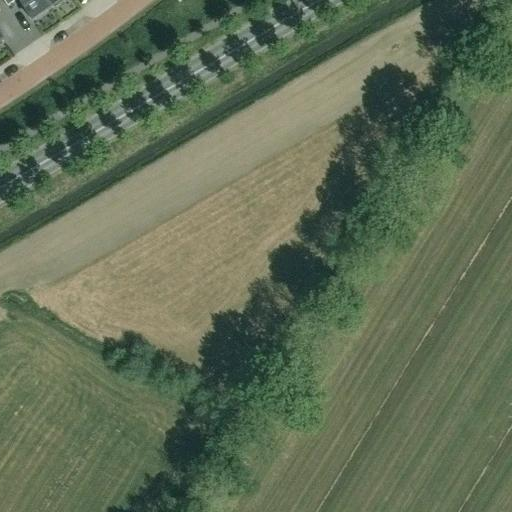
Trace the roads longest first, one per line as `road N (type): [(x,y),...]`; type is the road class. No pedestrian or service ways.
road 1 (secondary): [(323,0),(0,189)]
road 2 (residential): [(0,95),(136,0)]
